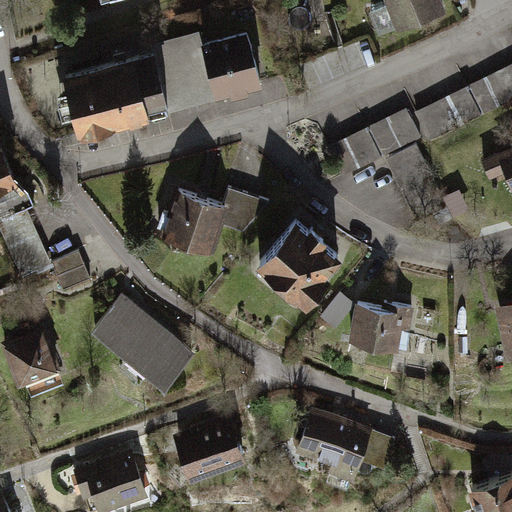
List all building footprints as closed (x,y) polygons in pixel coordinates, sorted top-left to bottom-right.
[(410,0),(419,22),(469,2),(468,0),(410,0)] [(202,33),(222,104),(277,88),(257,17),(202,33)] [(81,83),(96,140),(175,119),(159,62),(81,83)] [(439,188),(419,140),(511,100),(511,65),(417,106),(406,81),(324,116),(348,171),(390,154),(410,201),(439,188)] [(0,208),(38,194),(13,127),(0,131),(0,208)] [(232,201),(186,187),(171,234),(241,256),(251,227),(263,231),(274,197),(237,185),(232,201)] [(305,220),(272,271),(338,314),(372,263),(305,220)] [(58,259),(70,287),(96,275),(83,247),(58,259)] [(212,347),(132,288),(100,332),(180,391),(212,347)] [(429,305),(372,299),(367,340),(425,348),(429,305)] [(58,326),(12,345),(31,390),(77,372),(58,326)] [(202,481),(260,461),(236,394),(178,414),(202,481)] [(409,435),(328,405),(309,455),(372,481),(384,457),(400,463),(409,435)] [(104,511),(161,494),(143,436),(80,456),(97,511),(104,511)] [(511,511),(511,476),(500,481),(510,511),(511,511)] [(0,511),(24,511),(12,485),(0,490),(0,511)]
